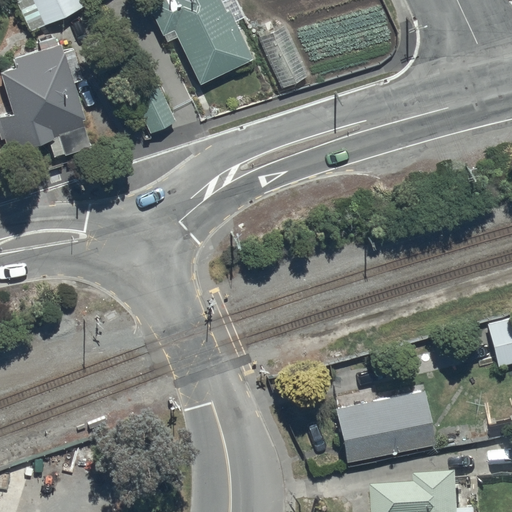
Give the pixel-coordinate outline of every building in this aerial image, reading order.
[(14,0),(28,29),(64,11),(58,0),(14,0)] [(175,34),(197,81),(251,55),(227,5),(223,7),(219,0),(144,0),(160,33),(161,32),(165,39),(175,34)] [(256,35),(279,87),(290,82),(291,83),(297,80),(296,79),(307,74),(284,22),(256,35)] [(0,78),(10,110),(0,112),(0,129),(6,148),(45,136),(51,153),(60,150),(61,152),(88,143),(82,122),(85,122),(72,79),(81,76),(71,44),(62,47),(60,40),(47,44),(45,37),(36,39),(38,47),(9,55),(11,64),(0,66),(0,78)] [(130,93),(147,131),(174,118),(157,81),(130,93)] [(511,314),(485,321),(495,364),(511,359),(511,314)] [(333,404),(345,460),(433,442),(421,386),(333,404)] [(373,490),(373,511),(459,511),(458,478),(416,479),(416,488),(373,490)]
